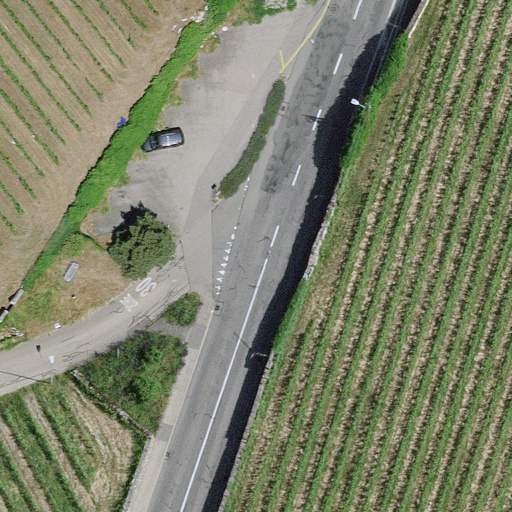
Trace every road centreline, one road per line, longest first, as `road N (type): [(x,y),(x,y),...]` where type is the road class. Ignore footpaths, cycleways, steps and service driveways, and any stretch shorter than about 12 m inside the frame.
road 1 (residential): [(0,381),(125,324),(286,213)]
road 2 (tertiary): [(286,213),(186,511)]
road 3 (tertiary): [(366,0),(286,213)]
